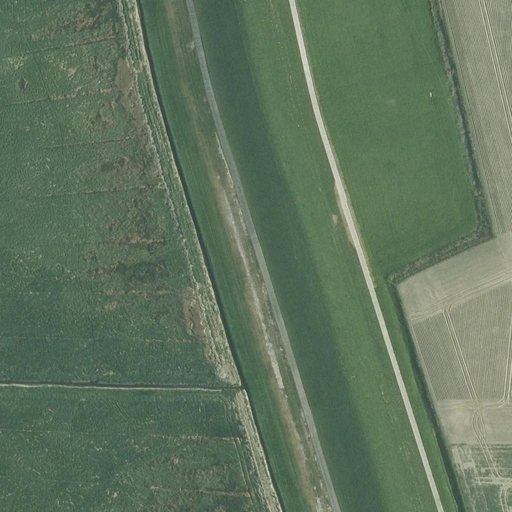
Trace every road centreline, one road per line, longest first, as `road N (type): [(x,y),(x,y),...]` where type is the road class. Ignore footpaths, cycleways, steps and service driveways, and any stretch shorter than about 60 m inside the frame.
road 1 (track): [(442,511),(324,132),(293,0)]
road 2 (track): [(197,0),(342,511)]
